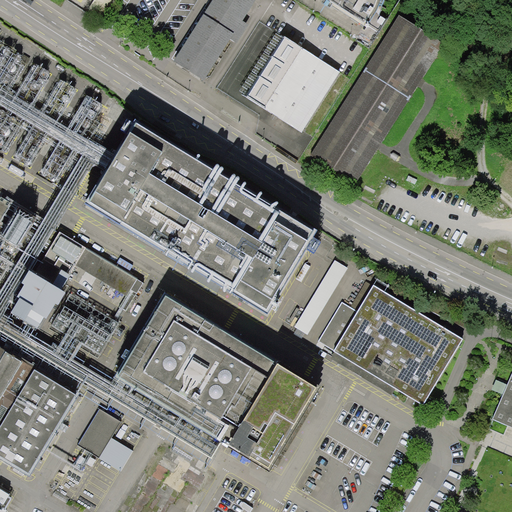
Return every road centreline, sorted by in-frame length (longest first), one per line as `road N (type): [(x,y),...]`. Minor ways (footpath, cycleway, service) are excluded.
road 1 (primary): [(0,6),(298,202),(511,311)]
road 2 (primary): [(511,292),(351,211),(26,0)]
road 3 (track): [(511,24),(482,133),(490,185),(511,200)]
